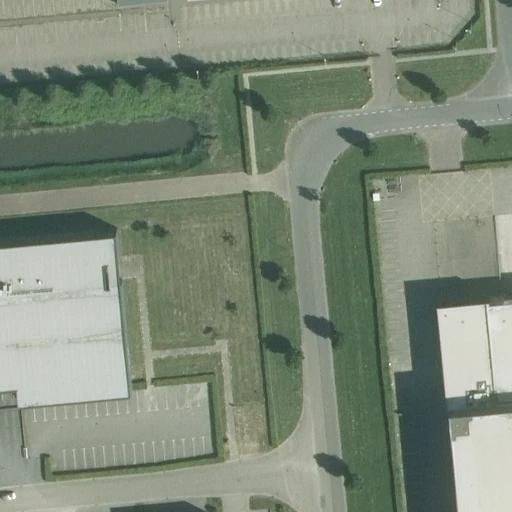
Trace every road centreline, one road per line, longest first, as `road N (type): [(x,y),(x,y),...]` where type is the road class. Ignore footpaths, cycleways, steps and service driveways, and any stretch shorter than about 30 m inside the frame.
road 1 (unclassified): [(0,501),(329,471)]
road 2 (unknown): [(435,209),(432,511)]
road 3 (unclassified): [(329,471),(302,177)]
road 4 (unclassified): [(511,107),(354,125),(315,141),(302,177)]
road 5 (unknown): [(40,497),(37,454),(48,435),(210,414)]
